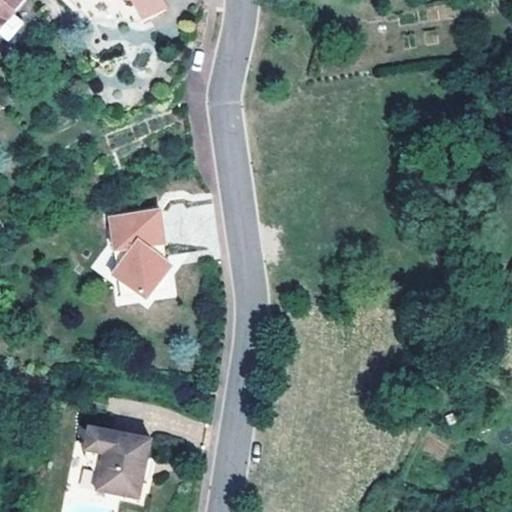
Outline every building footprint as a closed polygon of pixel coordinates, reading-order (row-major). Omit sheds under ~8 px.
[(24,0),(0,0),(0,27),(13,13),(24,0)] [(77,0),(89,15),(142,19),(132,0),(77,0)] [(132,0),(142,19),(165,7),(161,0),(132,0)] [(13,13),(0,27),(0,50),(7,57),(17,46),(10,40),(25,23),(13,13)] [(166,240),(161,207),(110,214),(122,294),(141,292),(147,296),(152,291),(171,287),(167,260),(164,240),(166,240)] [(153,435),(90,423),(85,447),(87,447),(86,454),(95,466),(101,468),(97,487),(141,496),(153,435)]
